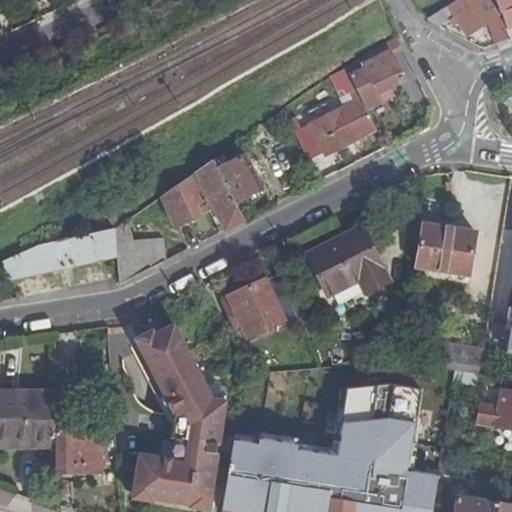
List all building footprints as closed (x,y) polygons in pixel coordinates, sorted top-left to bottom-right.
[(461,25),(466,33),(470,33),(490,21),(496,17),(497,14),(487,0),(457,0),(428,19),(440,25),(451,19),(455,16),(461,25)] [(509,28),(511,26),(511,0),(496,0),(501,12),(503,12),(509,28)] [(496,17),(490,21),(496,43),(510,38),(501,14),(496,17)] [(455,16),(451,19),(456,28),(461,25),(455,16)] [(357,91),(366,109),(381,102),(377,94),(389,89),(404,82),(396,63),(395,64),(391,56),(403,51),(397,38),(384,46),(388,53),(363,65),(364,68),(349,75),(355,88),(357,91)] [(363,65),(388,53),(384,46),(346,70),(349,75),(364,68),(363,65)] [(346,93),(355,88),(349,75),(346,70),(337,75),(346,93)] [(389,89),(377,94),(381,102),(392,97),(389,89)] [(326,155),(376,130),(366,109),(357,91),(350,95),(354,102),(310,124),(310,125),(295,133),(310,163),(325,154),(326,155)] [(303,101),(288,109),(294,122),(310,114),(303,101)] [(235,203),(261,189),(244,156),(218,169),(235,203)] [(161,197),(175,228),(209,211),(218,228),(222,226),(224,231),(244,221),(235,203),(218,169),(213,160),(161,197)] [(165,261),(164,239),(133,241),(128,220),(114,230),(117,257),(119,284),(165,261)] [(476,232),(424,224),(417,267),(470,275),(476,232)] [(361,228),(307,255),(328,295),(359,279),(366,293),(388,281),(361,228)] [(3,261),(8,280),(117,257),(114,230),(39,246),(3,261)] [(242,325),(248,338),(285,321),(284,319),(296,314),(277,275),(266,280),(265,279),(228,296),(229,299),(223,301),(236,328),(242,325)] [(155,335),(139,344),(178,417),(174,439),(177,439),(173,461),(140,455),(134,492),(153,495),(152,500),(192,505),(193,496),(211,499),(219,453),(217,453),(218,445),(220,446),(228,401),(215,399),(174,325),(155,335)] [(136,340),(139,344),(155,335),(153,331),(136,340)] [(483,349),(438,342),(435,367),(455,370),(479,374),(483,349)] [(233,432),(222,511),(433,511),(438,476),(407,471),(418,393),(386,388),(347,390),(338,446),(233,432)] [(511,391),(502,390),(496,428),(511,430),(511,391)] [(55,393),(0,393),(0,440),(33,441),(33,443),(55,443),(55,433),(55,393)] [(101,473),(101,432),(55,433),(55,443),(55,449),(55,473),(58,473),(61,476),(71,476),(74,473),(101,473)] [(33,441),(0,440),(0,448),(55,449),(55,443),(33,443),(33,441)] [(511,511),(511,510),(511,502),(456,494),(453,511),(511,511)] [(211,499),(193,496),(192,505),(210,508),(211,499)]
